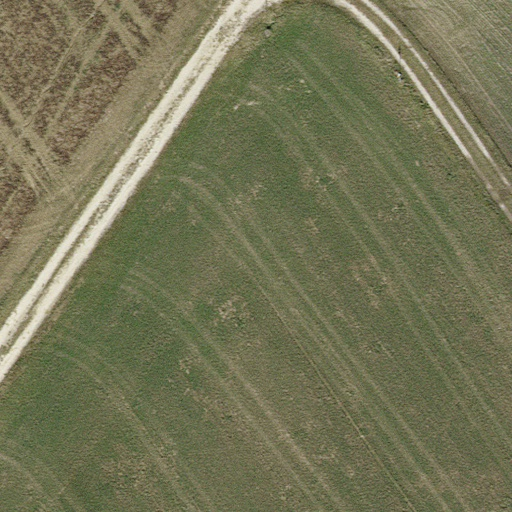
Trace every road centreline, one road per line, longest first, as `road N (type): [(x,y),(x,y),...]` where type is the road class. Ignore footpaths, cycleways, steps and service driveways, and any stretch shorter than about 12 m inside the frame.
road 1 (track): [(0,362),(253,0)]
road 2 (track): [(352,0),(376,11),(511,196)]
